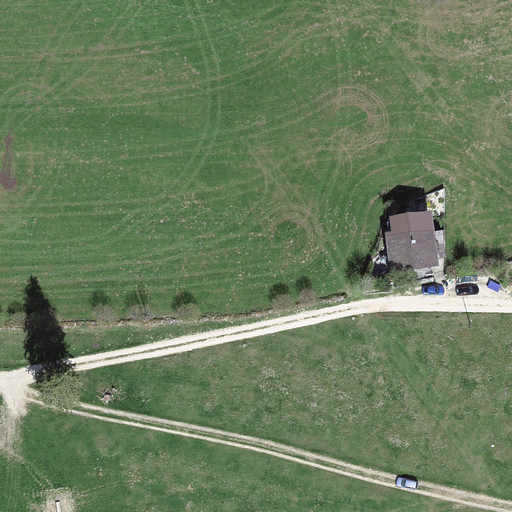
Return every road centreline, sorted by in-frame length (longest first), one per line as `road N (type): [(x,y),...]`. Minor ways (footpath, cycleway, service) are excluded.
road 1 (track): [(511,309),(376,307),(0,388)]
road 2 (track): [(494,511),(0,389)]
